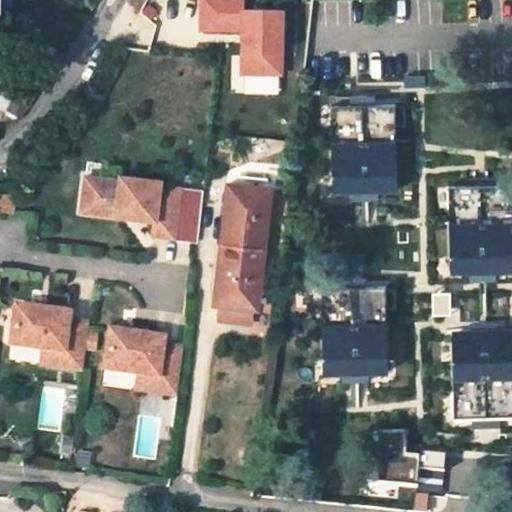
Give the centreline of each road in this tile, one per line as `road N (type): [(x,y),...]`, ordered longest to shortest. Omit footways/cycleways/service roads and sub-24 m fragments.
road 1 (residential): [(0,467),(350,511)]
road 2 (unknown): [(511,36),(313,43)]
road 3 (residential): [(0,154),(26,142),(108,0)]
